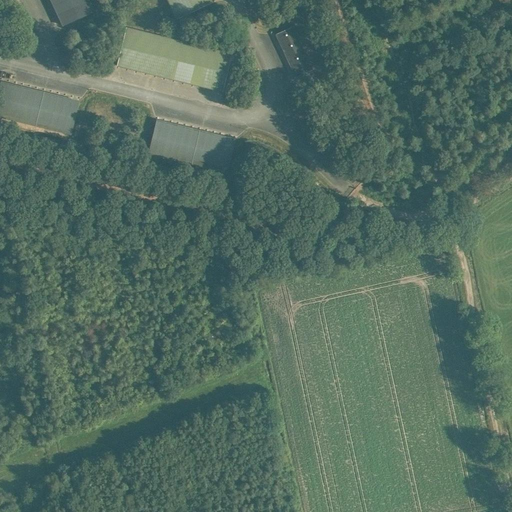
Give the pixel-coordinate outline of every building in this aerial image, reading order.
[(88,0),(51,0),(63,25),(93,11),(88,0)] [(211,0),(167,0),(176,19),(212,2),(211,0)] [(292,26),(276,34),(296,76),(312,69),(292,26)] [(126,27),(116,65),(222,91),(232,53),(126,27)] [(0,83),(0,115),(71,133),(79,101),(0,82),(0,83)] [(234,139),(166,122),(156,120),(148,152),(226,172),(234,139)]
